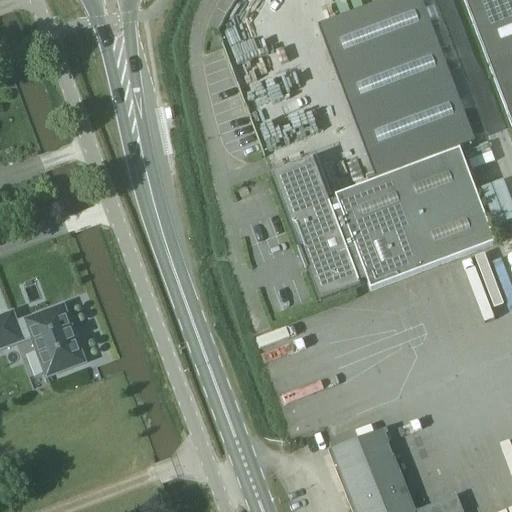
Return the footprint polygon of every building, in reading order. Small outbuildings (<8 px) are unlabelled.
[(511,0),(463,0),(491,72),(511,63),(511,0)] [(511,126),(511,63),(491,72),(511,126)] [(496,245),(460,152),(336,198),(337,202),(330,205),(313,160),(272,176),(300,252),(299,252),(307,272),(308,272),(320,303),(361,287),(359,284),(367,281),(371,292),(496,245)] [(12,315),(0,319),(0,352),(31,341),(46,379),(85,364),(64,308),(16,325),(12,315)] [(419,511),(415,511),(385,435),(385,434),(335,454),(357,511),(462,511),(457,497),(419,511)]
